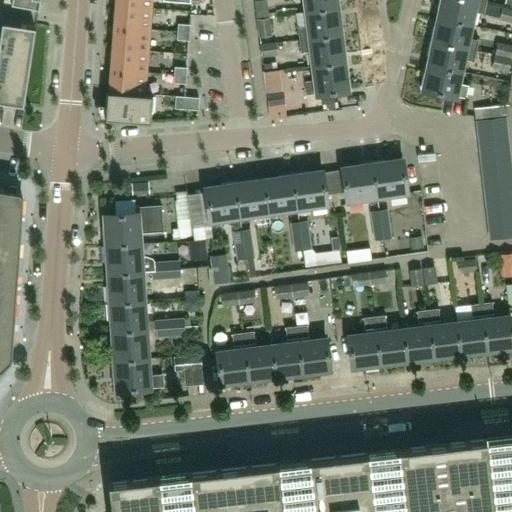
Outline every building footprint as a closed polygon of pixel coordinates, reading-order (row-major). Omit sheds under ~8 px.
[(115,0),(115,5),(151,8),(151,0),(163,0),(163,1),(191,3),(190,0),(115,0)] [(257,16),(269,15),(266,0),(259,0),(255,1),(257,16)] [(305,0),(307,11),(336,8),(335,0),(305,0)] [(486,3),(471,0),(438,0),(437,9),(441,10),(439,18),(470,24),(472,13),(484,15),(486,3)] [(114,27),(149,30),(151,8),(115,5),(114,27)] [(511,19),(511,9),(502,7),(500,17),(511,19)] [(340,35),(336,8),(307,11),(309,25),(297,26),(299,40),(340,35)] [(259,37),(271,36),(269,17),(257,19),(259,37)] [(467,36),(470,24),(439,18),(437,26),(434,25),(430,41),(476,51),(479,39),(467,36)] [(35,26),(2,21),(0,31),(0,100),(22,104),(35,26)] [(178,24),(178,31),(190,32),(190,24),(178,24)] [(149,30),(114,27),(112,48),(148,51),(149,30)] [(190,32),(178,31),(177,39),(189,40),(190,32)] [(314,66),(343,62),(340,35),(299,40),(301,54),(312,52),(314,66)] [(511,58),(511,51),(511,43),(497,40),(494,54),(511,58)] [(476,51),(430,41),(427,56),(431,57),(429,65),(460,72),(462,60),(474,62),(476,51)] [(261,54),(277,52),(276,42),(260,44),(261,54)] [(148,51),(112,48),(110,69),(146,72),(148,51)] [(508,68),(510,58),(495,55),(493,64),(508,68)] [(306,95),(317,94),(347,90),(343,62),(314,66),(316,81),(304,82),(306,95)] [(457,84),(460,72),(429,65),(427,73),(423,72),(420,88),(466,98),(469,87),(457,84)] [(175,67),(174,75),(186,75),(187,68),(175,67)] [(110,69),(109,91),(145,93),(146,72),(110,69)] [(186,75),(174,75),(174,82),(186,83),(186,75)] [(105,118),(150,121),(152,94),(145,93),(109,91),(107,90),(105,117),(105,118)] [(199,98),(185,97),(176,96),(175,108),(198,110),(198,109),(199,98)] [(479,136),(507,133),(505,120),(505,118),(477,122),(479,136)] [(480,151),(508,148),(507,133),(479,136),(480,151)] [(482,165),(510,163),(508,148),(480,151),(482,165)] [(372,162),(377,197),(405,193),(405,194),(406,194),(401,157),(400,158),(372,162)] [(349,201),(377,197),(372,162),(344,166),(342,166),(348,202),(349,202),(349,201)] [(484,180),(511,177),(510,163),(482,165),(484,180)] [(292,174),(297,209),(325,205),(326,205),(321,169),(320,169),(320,170),(292,174)] [(268,213),(297,209),(292,174),(263,178),(268,213)] [(485,195),(511,191),(511,180),(511,177),(484,180),(485,195)] [(240,217),(268,213),(263,178),(235,182),(240,217)] [(240,217),(235,182),(207,186),(205,186),(210,222),(212,222),(211,221),(240,217)] [(19,191),(17,191),(0,188),(0,368),(9,360),(10,359),(10,358),(11,357),(22,196),(22,195),(21,194),(21,193),(20,192),(19,191)] [(487,209),(511,206),(511,191),(485,195),(487,209)] [(106,228),(102,228),(103,245),(138,243),(137,233),(163,231),(161,205),(135,207),(136,214),(116,215),(105,216),(105,217),(106,217),(106,228)] [(489,224),(511,221),(511,206),(487,209),(489,224)] [(371,210),(373,223),(388,221),(386,208),(371,210)] [(291,222),(293,235),(308,233),(306,220),(291,222)] [(390,234),(388,221),(373,223),(375,236),(390,234)] [(490,238),(511,235),(511,221),(489,224),(490,238)] [(234,230),(236,243),(251,241),(249,228),(234,230)] [(308,233),(293,235),(295,248),(310,245),(308,233)] [(252,254),(251,241),(236,243),(238,256),(252,254)] [(110,274),(140,272),(152,271),(153,278),(165,278),(164,263),(152,264),(150,261),(146,258),(139,258),(138,243),(103,245),(105,262),(109,261),(110,274)] [(213,283),(230,281),(227,255),(210,257),(213,283)] [(460,270),(476,268),(475,258),(459,260),(460,270)] [(177,262),(164,263),(165,278),(178,277),(177,262)] [(434,281),(432,265),(422,266),(424,282),(434,281)] [(423,283),(421,267),(411,268),(413,284),(423,283)] [(371,282),(387,280),(385,270),(370,272),(371,282)] [(107,303),(142,301),(140,272),(110,274),(110,285),(106,286),(107,303)] [(354,284),(369,282),(368,272),(352,274),(354,284)] [(293,294),(309,292),(308,282),(292,284),(293,294)] [(276,296),(292,294),(290,284),(275,286),(276,296)] [(240,301),(255,300),(254,289),(238,291),(240,301)] [(222,303),(238,302),(237,291),(221,293),(222,303)] [(113,331),(144,329),(142,301),(107,303),(108,319),(113,319),(113,331)] [(511,327),(511,316),(494,318),(492,303),(481,305),(487,349),(511,346),(511,327)] [(457,323),(460,353),(487,349),(481,305),(470,306),(472,321),(457,323)] [(428,311),(434,356),(460,353),(457,323),(441,325),(439,310),(428,311)] [(419,328),(403,330),(407,359),(434,356),(428,311),(417,313),(419,328)] [(386,317),(375,318),(380,363),(407,359),(403,330),(388,332),(386,317)] [(380,363),(375,318),(363,319),(365,334),(349,336),(353,366),(354,366),(380,363)] [(156,336),(169,335),(168,320),(155,321),(156,336)] [(181,320),(168,320),(169,335),(182,334),(181,320)] [(325,339),(309,341),(307,326),(296,327),(302,372),(328,369),(329,369),(325,339)] [(271,346),(275,375),(302,372),(296,327),(285,329),(287,344),(271,346)] [(111,360),(146,358),(144,329),(113,331),(114,343),(110,343),(111,360)] [(243,334),(248,378),(275,375),(271,346),(256,348),(254,332),(243,334)] [(248,378),(243,334),(232,335),(234,350),(217,352),(221,382),(222,382),(222,381),(248,378)] [(146,358),(111,360),(112,377),(117,377),(117,389),(117,390),(163,387),(163,374),(147,375),(146,358)] [(383,427),(358,428),(358,438),(383,437),(383,427)] [(511,511),(511,435),(108,482),(111,511),(511,511)]
